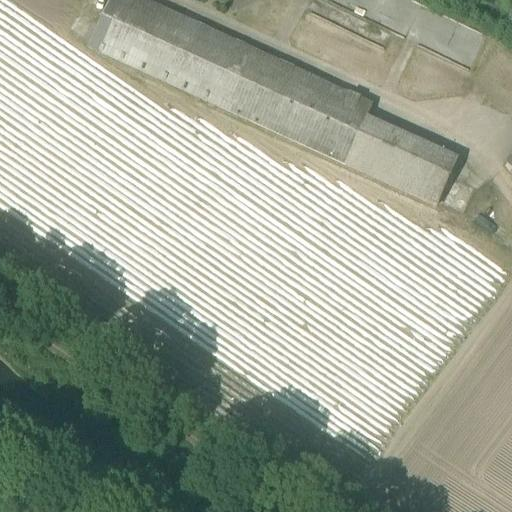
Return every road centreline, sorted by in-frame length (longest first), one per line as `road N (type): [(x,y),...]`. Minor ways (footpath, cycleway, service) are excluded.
road 1 (track): [(0,321),(177,431),(285,511)]
road 2 (track): [(0,442),(105,511)]
